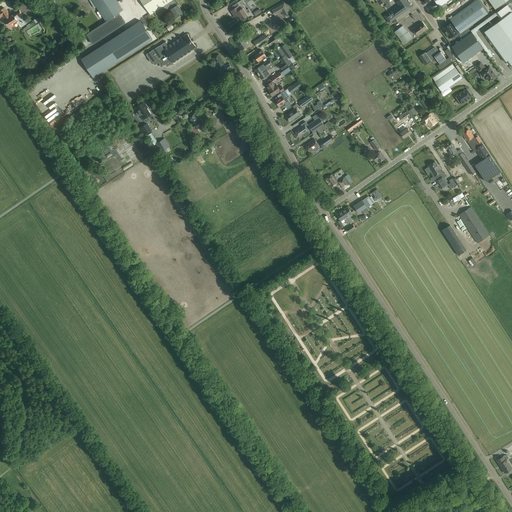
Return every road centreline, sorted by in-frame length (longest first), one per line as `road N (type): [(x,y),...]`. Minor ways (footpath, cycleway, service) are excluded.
road 1 (tertiary): [(511,501),(322,211)]
road 2 (unclassified): [(322,211),(511,80)]
road 3 (track): [(179,335),(296,511)]
road 4 (tertiary): [(322,211),(245,71)]
road 5 (track): [(70,172),(0,68)]
road 6 (unknown): [(128,0),(130,22),(75,56),(58,87)]
